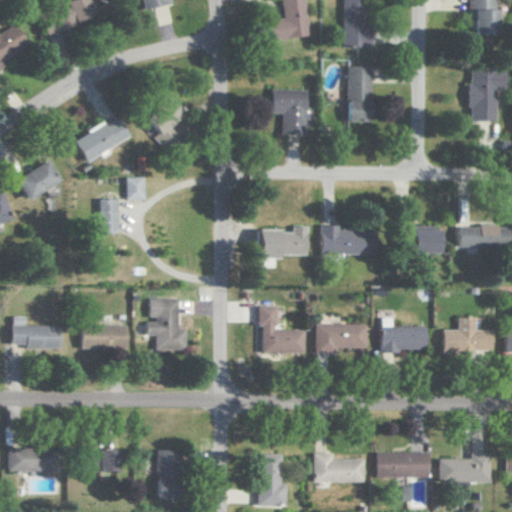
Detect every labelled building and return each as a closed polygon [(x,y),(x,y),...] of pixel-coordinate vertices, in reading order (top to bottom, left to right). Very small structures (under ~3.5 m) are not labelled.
[(92,15),(86,0),(68,0),(35,14),(43,34),(92,15)] [(166,4),(165,0),(138,0),(140,8),(166,4)] [(279,0),(281,18),(266,19),(267,39),(306,36),(303,0),(279,0)] [(341,0),(342,45),(358,45),(358,57),(370,57),(369,0),(341,0)] [(476,10),(477,33),(500,32),(499,0),(470,0),(470,10),(476,10)] [(0,56),(23,44),(12,23),(0,29),(0,56)] [(346,119),(370,120),(371,66),(347,65),(346,119)] [(509,88),(509,69),(472,69),(471,120),(499,120),(499,88),(509,88)] [(305,90),(269,89),(268,112),(280,112),(279,136),(306,136),(306,119),(311,119),(311,107),(304,107),(305,90)] [(155,132),(151,136),(160,148),(175,136),(167,126),(181,114),(169,100),(145,120),(155,132)] [(80,160),(125,138),(115,117),(69,139),(80,160)] [(10,177),(21,198),(54,181),(43,160),(10,177)] [(139,199),(138,176),(120,177),(120,199),(139,199)] [(93,232),(111,232),(110,198),(92,198),(93,232)] [(461,247),(511,245),(511,224),(460,225),(461,247)] [(307,256),(307,225),(293,225),(292,231),(258,230),(258,255),(307,256)] [(415,251),(445,252),(445,227),(409,226),(409,239),(416,239),(415,251)] [(321,254),(378,253),(378,227),(321,228),(321,254)] [(174,298),(145,298),(145,319),(142,319),(141,335),(150,335),(150,349),(182,349),(182,328),(174,328),(174,298)] [(302,329),(275,330),(275,306),(256,306),(256,326),(260,325),(260,353),(303,352),(302,329)] [(18,325),(19,315),(5,315),(5,346),(54,347),(54,325),(18,325)] [(427,351),(428,327),(392,326),(392,317),(381,317),(380,350),(427,351)] [(495,349),(495,329),(478,329),(478,317),(460,317),(460,329),(445,329),(445,352),(477,352),(477,349),(495,349)] [(314,350),(366,349),(366,323),(313,324),(314,350)] [(75,347),(122,346),(121,325),(75,326),(75,347)] [(2,471),(49,470),(49,447),(2,448),(2,471)] [(80,470),(113,470),(113,448),(80,449),(80,470)] [(153,450),(153,503),(173,503),(173,450),(153,450)] [(375,476),(430,477),(430,453),(376,452),(375,476)] [(279,483),(279,453),(256,453),(255,505),(284,505),(284,483),(279,483)] [(364,459),(331,458),(331,453),(312,453),(311,481),(364,482),(364,459)] [(492,482),(493,459),(441,458),(440,480),(492,482)]
